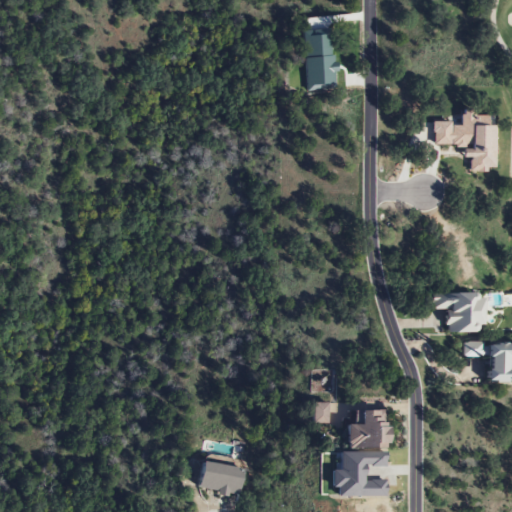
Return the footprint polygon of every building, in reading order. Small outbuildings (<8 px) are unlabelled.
[(426,293),(427,309),(441,309),(442,332),(474,331),(473,292),(426,293)] [(458,357),(480,358),(480,380),(507,380),(508,343),(459,342),(458,357)] [(310,423),(326,423),(326,404),(310,404),(310,423)] [(380,447),(380,410),(347,410),(348,423),(342,423),(342,448),(380,447)] [(236,494),(238,467),(194,463),(192,491),(236,494)]
